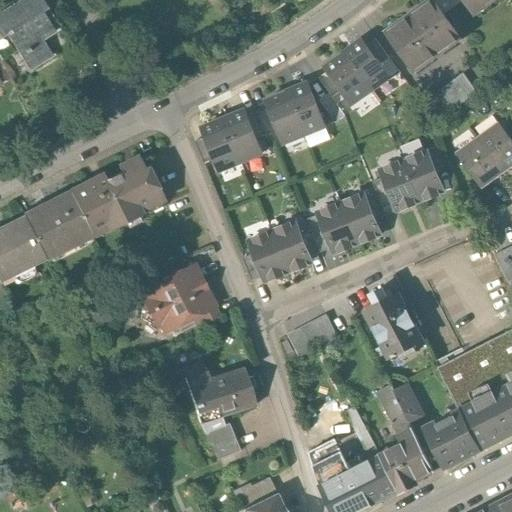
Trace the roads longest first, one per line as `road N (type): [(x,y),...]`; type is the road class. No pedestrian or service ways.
road 1 (residential): [(254,323),(511,212)]
road 2 (residential): [(254,323),(166,113)]
road 3 (residential): [(166,113),(324,27),(356,0)]
road 4 (residential): [(313,511),(254,323)]
road 5 (residential): [(0,196),(136,131)]
road 6 (residential): [(80,0),(136,131)]
